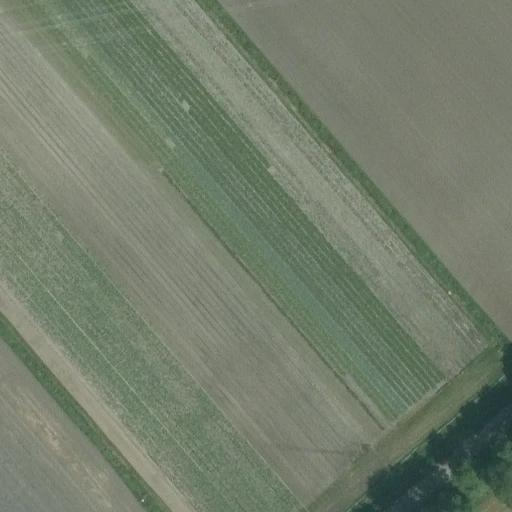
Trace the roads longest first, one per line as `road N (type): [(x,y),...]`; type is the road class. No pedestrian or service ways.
road 1 (track): [(178,511),(0,304)]
road 2 (unclassified): [(392,511),(511,409)]
